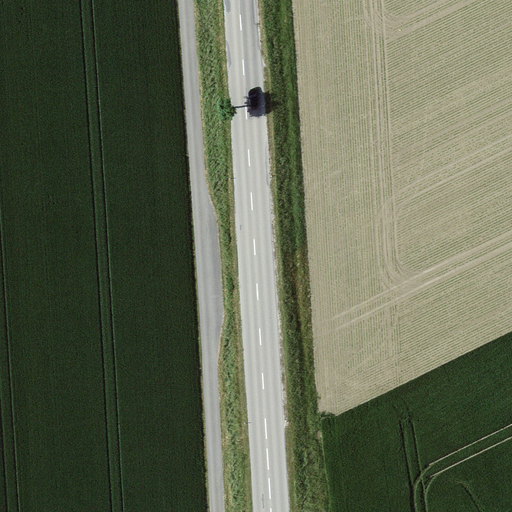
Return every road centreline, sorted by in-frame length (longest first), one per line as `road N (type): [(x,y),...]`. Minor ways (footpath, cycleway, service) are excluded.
road 1 (tertiary): [(271,511),(239,0)]
road 2 (track): [(217,511),(185,0)]
